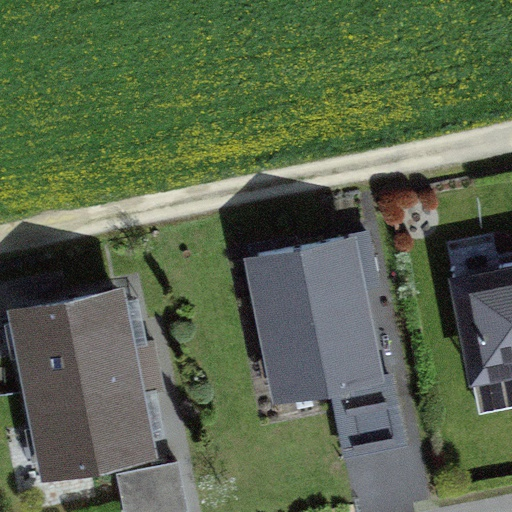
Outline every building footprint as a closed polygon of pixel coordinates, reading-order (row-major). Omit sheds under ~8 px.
[(281,385),(372,365),(344,239),(253,260),(281,385)] [(511,262),(459,274),(478,365),(511,358),(511,262)] [(9,308),(26,385),(125,363),(108,286),(9,308)] [(143,442),(125,363),(26,385),(44,464),(143,442)] [(176,463),(116,474),(123,511),(140,511),(183,504),(176,463)]
